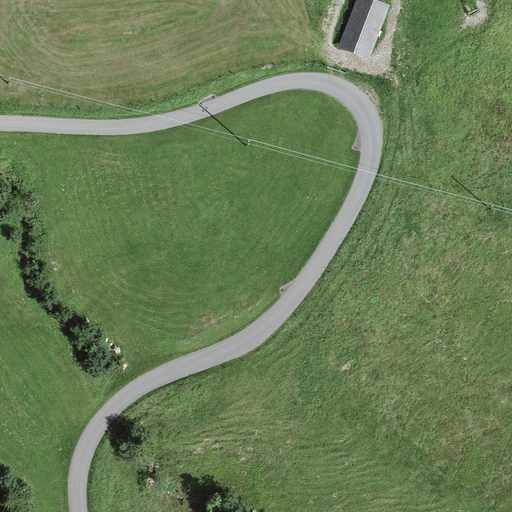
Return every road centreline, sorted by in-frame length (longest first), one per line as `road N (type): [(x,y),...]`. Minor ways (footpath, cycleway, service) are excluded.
road 1 (track): [(83,511),(83,477),(99,427),(161,377),(268,326),(299,297),(368,181),(377,149),(368,109),(335,85),(294,82)]
road 2 (track): [(294,82),(174,121),(0,123)]
